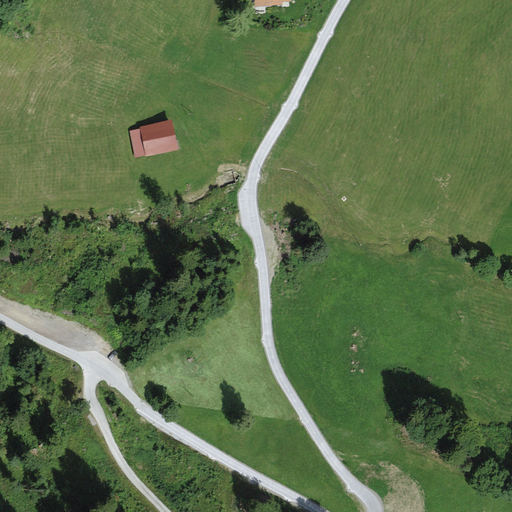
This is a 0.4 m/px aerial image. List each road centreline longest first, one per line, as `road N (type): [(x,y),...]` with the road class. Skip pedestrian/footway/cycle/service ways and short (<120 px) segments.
road 1 (track): [(373,511),(320,442),(270,354),(250,187),(342,0)]
road 2 (track): [(0,316),(322,511)]
road 3 (track): [(96,368),(90,397),(121,464),(165,511)]
